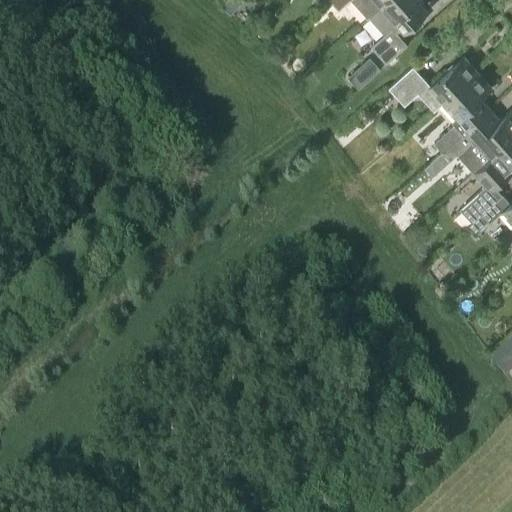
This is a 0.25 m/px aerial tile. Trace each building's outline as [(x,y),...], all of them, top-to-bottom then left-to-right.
[(334,0),(331,3),(337,10),(347,0),(352,0),(367,16),(368,15),(370,17),(388,0),(334,0)] [(388,0),(370,17),(384,34),(371,46),(386,63),(407,44),(396,32),(401,28),(405,33),(424,16),(414,4),(418,0),(388,0)] [(288,56),(288,52),(285,48),(281,48),(277,51),(277,55),(280,59),(284,59),(288,56)] [(444,102),(478,72),(463,56),(431,85),(413,66),(389,87),(405,105),(418,92),(434,110),(443,102),(444,102)] [(443,152),(459,138),(487,112),(477,100),(491,87),(478,72),(444,102),(457,117),(453,122),(455,124),(435,143),(443,152)] [(511,137),(511,110),(497,123),(487,112),(459,138),(443,152),(450,160),(471,142),(473,145),(478,141),(492,156),(511,137)] [(511,137),(492,156),(474,171),(487,186),(461,209),(472,222),(482,214),(481,213),(495,201),(502,195),(495,186),(511,170),(511,137)] [(511,201),(510,203),(502,195),(495,201),(481,213),(482,214),(490,222),(503,210),(511,220),(511,201)]
